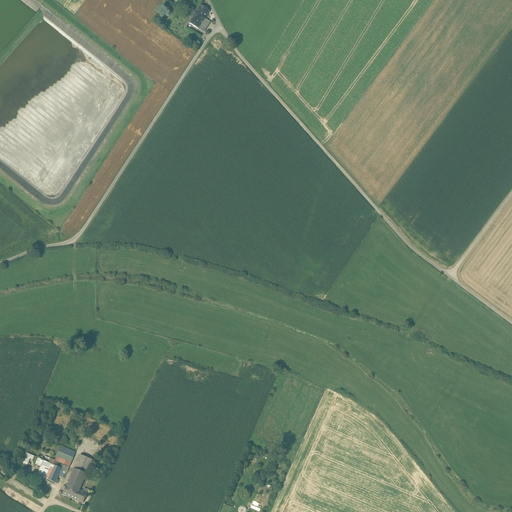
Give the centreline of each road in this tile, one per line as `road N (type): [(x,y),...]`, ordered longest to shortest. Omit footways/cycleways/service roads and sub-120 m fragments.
road 1 (residential): [(449,276),(412,248),(222,26)]
road 2 (unclassified): [(0,264),(79,234),(222,26)]
